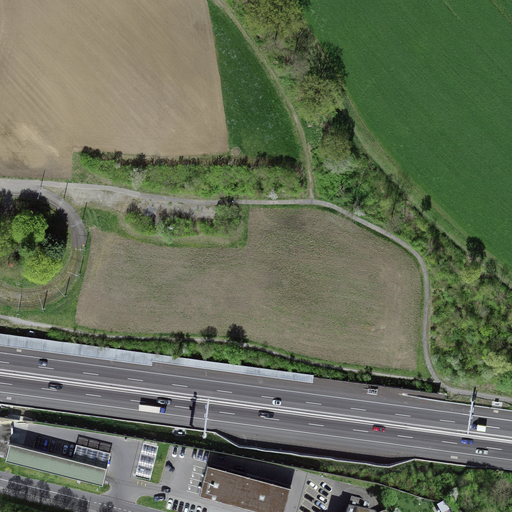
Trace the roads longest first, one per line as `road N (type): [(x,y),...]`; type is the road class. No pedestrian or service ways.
road 1 (motorway): [(511,429),(0,361)]
road 2 (motorway): [(0,382),(511,450)]
road 3 (track): [(218,0),(286,96),(307,156),(310,201)]
road 4 (primary): [(0,478),(132,511)]
